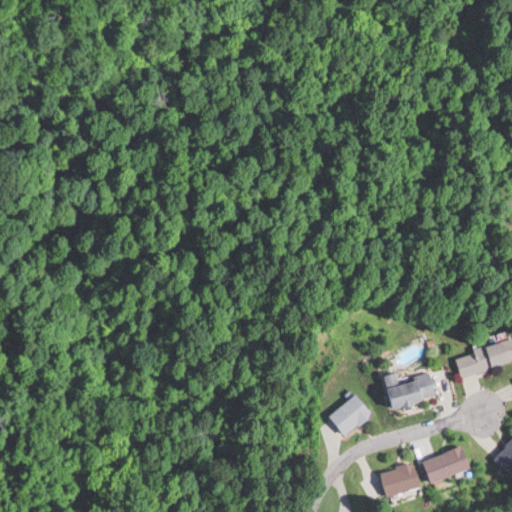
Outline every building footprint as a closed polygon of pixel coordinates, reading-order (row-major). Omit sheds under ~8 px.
[(511,340),(458,355),(464,375),(511,362),(511,340)] [(439,399),(435,374),(399,379),(399,374),(389,375),(394,405),(439,399)] [(331,417),(357,396),(372,416),(346,437),(331,417)] [(511,442),(497,457),(511,471),(511,442)] [(422,464),(462,450),(469,472),(430,486),(422,464)] [(424,485),(416,461),(382,471),(389,496),(424,485)]
